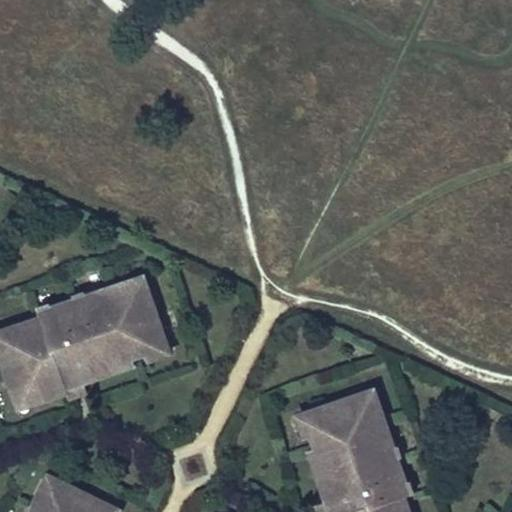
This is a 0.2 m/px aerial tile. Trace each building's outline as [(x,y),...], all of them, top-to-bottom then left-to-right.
[(110,292),(143,281),(141,277),(108,288),(110,292)] [(106,366),(165,347),(143,281),(110,292),(108,288),(83,296),(85,301),(75,304),(74,299),(48,307),(49,312),(38,316),(39,317),(2,329),(5,338),(0,339),(0,361),(12,398),(23,395),(26,404),(63,392),(65,398),(84,392),(81,381),(108,373),(106,366)] [(368,390),(363,392),(375,425),(379,423),(368,390)] [(375,425),(363,392),(298,414),(299,417),(305,436),(309,448),(318,473),(312,475),(321,502),(311,505),(313,511),(403,511),(398,497),(399,496),(395,485),(400,484),(391,458),(386,460),(383,450),(388,449),(379,423),(375,425)] [(26,404),(23,395),(12,398),(15,407),(26,404)] [(108,511),(110,509),(48,478),(31,511),(108,511)] [(395,485),(399,496),(408,493),(404,482),(400,484),(395,485)]
